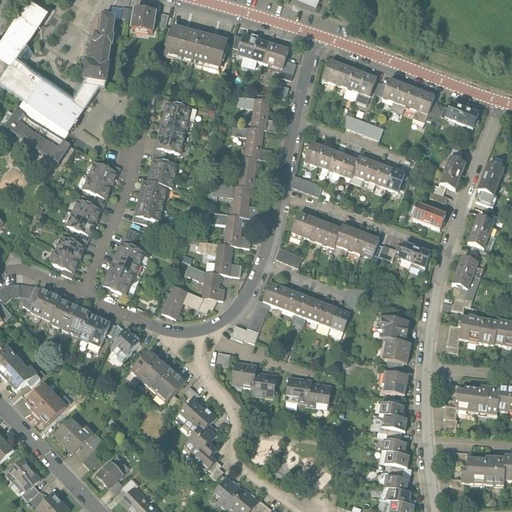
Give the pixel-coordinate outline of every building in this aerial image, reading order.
[(320,2),(315,0),(290,0),(290,2),(316,13),(320,2)] [(20,25),(37,37),(48,21),(30,10),(20,25)] [(135,14),(133,25),(131,34),(153,37),(154,29),(155,29),(155,24),(156,17),(135,14)] [(169,21),(162,19),(160,33),(165,34),(169,21)] [(82,85),(106,89),(109,69),(108,69),(111,52),(112,52),(114,42),(112,42),(115,23),(102,21),(99,40),(95,39),(93,48),(92,47),(89,66),(85,66),(82,85)] [(37,37),(20,25),(8,44),(4,50),(0,56),(0,68),(11,76),(0,92),(0,93),(27,111),(42,89),(65,106),(71,98),(47,81),(28,69),(29,67),(29,64),(31,61),(33,60),(34,60),(34,59),(26,54),(37,37)] [(200,40),(172,33),(165,58),(193,65),(200,40)] [(200,40),(193,65),(221,73),(228,48),(200,40)] [(239,55),(243,44),(235,41),(233,53),(239,55)] [(250,44),(243,42),(243,44),(239,55),(237,61),(251,65),(257,46),(258,43),(251,41),(250,44)] [(251,65),(263,69),(269,50),(257,46),(251,65)] [(269,50),(263,69),(273,72),(272,74),(281,77),(283,72),(285,66),(288,55),(279,52),(279,53),(269,50)] [(296,70),(285,66),(283,72),(294,76),(296,70)] [(335,90),(342,72),(330,67),(323,86),(335,91),(335,90)] [(0,92),(11,76),(0,68),(0,92)] [(294,76),(283,72),(281,77),(293,81),(294,76)] [(353,76),(342,72),(335,90),(347,94),(353,76)] [(365,80),(353,76),(347,94),(358,98),(365,80)] [(293,81),(281,77),(279,83),(291,87),(293,81)] [(376,85),(365,80),(358,98),(369,103),(371,98),(375,87),(376,85)] [(65,106),(84,118),(100,95),(105,96),(106,89),(82,85),(80,85),(78,87),(79,90),(77,93),(74,94),(71,98),(65,106)] [(382,103),(393,107),(400,90),(389,85),(387,91),(382,102),(382,103)] [(375,87),(371,98),(377,100),(381,89),(375,87)] [(77,129),(84,118),(65,106),(42,89),(27,111),(68,140),(69,140),(70,138),(74,132),(75,133),(78,129),(77,129)] [(387,91),(381,89),(377,100),(382,102),(387,91)] [(400,90),(393,107),(405,112),(411,94),(400,90)] [(289,94),(277,91),(275,97),(287,100),(289,94)] [(355,106),(358,98),(347,94),(344,102),(355,106)] [(411,94),(405,112),(416,116),(423,98),(411,94)] [(287,100),(275,97),(273,103),(285,106),(287,100)] [(369,103),(358,98),(355,106),(366,110),(369,103)] [(423,98),(416,116),(412,124),(424,129),(425,125),(433,106),(434,103),(423,98)] [(156,101),(149,99),(146,108),(154,110),(156,101)] [(251,135),(263,137),(264,137),(265,130),(276,132),(277,127),(267,126),(269,108),(239,104),(237,113),(253,115),(251,135)] [(438,108),(433,106),(425,125),(431,127),(433,121),(437,111),(438,108)] [(401,120),(405,112),(393,107),(390,116),(401,120)] [(465,114),(451,108),(448,116),(445,124),(459,130),(464,114),(465,114)] [(165,121),(188,126),(191,115),(183,113),(182,112),(176,110),(175,111),(167,109),(165,121)] [(68,140),(27,111),(22,119),(63,147),(68,140)] [(441,123),(445,114),(437,111),(433,121),(441,124),(441,123)] [(464,114),(459,130),(472,135),(478,119),(464,114)] [(71,153),(17,119),(5,138),(6,139),(13,143),(59,171),(71,153)] [(185,138),(188,126),(165,121),(162,132),(185,138)] [(350,135),(355,124),(347,121),(343,132),(350,135)] [(356,137),(360,126),(355,124),(350,135),(356,137)] [(362,140),(366,128),(360,126),(356,137),(362,140)] [(367,142),(371,130),(366,128),(362,140),(367,142)] [(373,144),(377,133),(371,130),(367,142),(373,144)] [(185,138),(162,132),(159,144),(183,149),(185,138)] [(244,165),(257,166),(258,160),(271,161),(271,157),(261,156),(263,137),(251,135),(232,133),(231,142),(247,144),(244,165)] [(383,135),(377,133),(373,144),(378,146),(383,135)] [(0,152),(5,155),(13,143),(6,139),(0,148),(0,152)] [(180,161),(183,149),(159,144),(157,155),(166,158),(166,159),(171,160),(172,159),(180,161)] [(462,152),(452,148),(449,153),(451,154),(460,157),(462,152)] [(324,155),(312,150),(304,169),(317,174),(317,173),(324,155)] [(154,161),(165,164),(166,159),(166,158),(157,155),(155,154),(154,161)] [(460,157),(451,154),(449,160),(460,164),(462,158),(460,157)] [(335,159),(324,155),(317,173),(328,177),(335,159)] [(340,181),(346,163),(335,159),(328,177),(340,181)] [(238,194),(250,195),(252,196),(252,189),(264,191),(265,186),(254,185),(257,166),(244,165),(220,162),(219,172),(241,174),(238,194)] [(352,182),(358,168),(346,163),(340,181),(351,185),(352,182)] [(359,164),(358,168),(352,182),(363,186),(370,168),(359,164)] [(450,164),(444,177),(460,183),(465,170),(450,164)] [(162,169),(154,167),(151,179),(175,184),(177,172),(169,171),(169,169),(164,168),(163,168),(162,169)] [(375,190),(382,172),(370,168),(363,186),(375,190)] [(95,170),(89,184),(111,193),(112,191),(113,190),(116,183),(116,182),(116,181),(117,180),(108,176),(108,175),(104,173),(102,174),(95,170)] [(483,183),(498,189),(503,176),(488,170),(483,183)] [(110,171),(108,175),(108,176),(117,180),(116,181),(118,181),(121,175),(110,171)] [(386,195),(393,177),(382,172),(375,190),(386,195)] [(404,181),(393,177),(386,195),(398,199),(399,196),(404,182),(404,181)] [(460,183),(444,177),(439,190),(446,193),(455,196),(460,183)] [(175,184),(151,179),(149,190),(148,190),(167,194),(167,195),(172,196),(175,184)] [(300,184),(294,182),(290,192),(296,195),(300,184)] [(409,184),(404,182),(399,196),(404,198),(409,184)] [(498,189),(483,183),(478,197),(489,201),(493,202),(498,189)] [(111,193),(89,184),(83,197),(91,200),(91,201),(96,203),(96,202),(105,206),(106,204),(107,204),(110,197),(110,195),(111,193)] [(300,184),(296,195),(301,197),(305,186),(300,184)] [(305,186),(301,197),(307,199),(311,189),(305,186)] [(167,194),(148,190),(149,190),(144,189),(141,200),(165,206),(167,195),(167,194)] [(311,189),(307,199),(313,201),(317,191),(311,189)] [(446,193),(439,190),(438,193),(433,191),(431,198),(435,199),(442,202),(446,193)] [(238,194),(214,191),(213,202),(234,205),(232,223),(243,225),(245,225),(246,219),(257,220),(258,215),(248,213),(250,195),(238,194)] [(317,191),(313,201),(318,203),(322,193),(317,191)] [(489,201),(478,197),(474,206),(485,210),(489,201)] [(433,205),(448,211),(451,205),(442,202),(435,199),(433,205)] [(139,212),(162,217),(165,206),(141,200),(139,212)] [(96,202),(96,203),(94,208),(105,213),(107,207),(105,206),(96,202)] [(100,217),(91,213),(92,212),(88,211),(86,211),(78,208),(73,221),(94,230),(95,228),(97,228),(100,221),(99,219),(100,218),(100,217)] [(91,213),(100,217),(100,218),(102,219),(105,213),(94,208),(92,212),(91,213)] [(432,216),(418,211),(416,215),(414,223),(412,227),(426,232),(432,216)] [(159,229),(162,217),(139,212),(136,223),(136,224),(148,226),(148,227),(150,228),(151,227),(159,229)] [(38,215),(35,220),(40,223),(43,218),(38,215)] [(445,222),(432,216),(426,232),(439,237),(445,222)] [(226,232),(224,253),(233,254),(237,254),(238,248),(250,249),(251,245),(240,244),(243,225),(232,223),(200,220),(199,229),(200,229),(200,228),(202,229),(202,232),(209,233),(210,230),(226,232)] [(94,230),(73,221),(67,234),(75,237),(75,239),(79,240),(80,240),(89,244),(89,243),(90,242),(91,241),(94,234),(93,233),(94,230)] [(316,228),(298,221),(290,243),(301,247),(302,244),(309,246),(316,228)] [(493,221),(490,228),(493,229),(501,233),(504,225),(493,221)] [(148,226),(136,224),(136,223),(135,223),(133,229),(147,232),(148,227),(148,226)] [(477,224),(472,237),(488,243),(493,229),(490,228),(477,224)] [(321,251),(328,232),(316,228),(309,246),(321,251)] [(341,237),(328,232),(321,251),(333,256),(335,252),(341,237)] [(342,233),(341,237),(335,252),(347,257),(354,238),(342,233)] [(127,241),(136,245),(138,240),(129,236),(127,241)] [(483,256),(488,243),(472,237),(467,251),(483,256)] [(359,261),(366,242),(354,238),(347,257),(359,261)] [(91,244),(89,243),(89,244),(80,240),(79,240),(77,245),(88,250),(91,244)] [(125,245),(134,250),(136,245),(127,241),(125,245)] [(377,252),(379,247),(366,242),(359,261),(371,266),(373,263),(377,252)] [(84,254),(75,251),(75,250),(71,248),(70,248),(62,245),(56,258),(78,268),(79,266),(80,265),(84,258),(83,257),(84,255),(84,254)] [(75,251),(84,254),(84,255),(86,256),(88,250),(77,245),(75,250),(75,251)] [(122,251),(132,255),(132,254),(134,250),(125,245),(123,245),(121,251),(122,251)] [(216,264),(213,282),(220,283),(229,284),(230,272),(233,254),(224,253),(199,250),(196,259),(216,264)] [(417,255),(403,250),(401,256),(397,254),(396,258),(400,260),(397,266),(411,271),(417,255)] [(132,255),(122,251),(118,262),(140,272),(144,261),(137,257),(137,256),(132,254),(132,255)] [(382,254),(377,252),(373,263),(378,265),(379,264),(382,254)] [(385,266),(389,255),(383,253),(382,254),(379,264),(385,266)] [(280,255),(276,266),(281,268),(285,258),(280,255)] [(396,258),(389,255),(385,266),(392,269),(396,258)] [(430,261),(417,255),(411,271),(420,274),(424,276),(430,261)] [(478,256),(476,262),(486,266),(487,266),(489,260),(478,256)] [(78,268),(56,258),(51,271),(59,275),(59,276),(63,278),(63,277),(73,281),(73,280),(73,279),(75,278),(78,271),(77,270),(78,268)] [(285,258),(281,268),(287,270),(291,260),(285,258)] [(291,260),(287,270),(292,273),(296,262),(291,260)] [(113,272),(135,282),(140,272),(118,262),(113,272)] [(296,262),(292,273),(298,275),(302,265),(296,262)] [(473,269),(477,271),(483,273),(486,266),(476,262),(473,269)] [(457,278),(472,284),(476,275),(477,271),(473,269),(462,265),(457,278)] [(419,278),(420,274),(411,271),(409,276),(418,279),(419,278)] [(108,283),(130,293),(135,282),(113,272),(108,283)] [(230,272),(229,284),(239,285),(241,273),(230,272)] [(204,291),(202,307),(217,308),(223,309),(225,297),(219,296),(220,283),(213,282),(204,281),(189,274),(185,283),(204,291)] [(476,275),(472,284),(479,286),(483,277),(476,275)] [(73,280),(73,281),(63,277),(63,278),(61,282),(72,287),(75,281),(73,280)] [(467,298),(472,284),(457,278),(452,292),(455,293),(467,298)] [(125,304),(130,293),(108,283),(104,294),(103,294),(113,298),(112,299),(117,301),(118,301),(125,304)] [(472,284),(467,298),(472,299),(469,308),(471,308),(479,286),(472,284)] [(289,298),(270,291),(263,310),(270,312),(282,317),(289,298)] [(113,298),(103,294),(104,294),(102,293),(100,299),(110,304),(112,299),(113,298)] [(453,305),(469,308),(472,299),(467,298),(455,293),(451,302),(451,305),(453,305)] [(202,307),(174,294),(162,322),(176,328),(184,309),(199,316),(200,313),(203,307),(202,307)] [(38,306),(41,299),(42,297),(36,295),(30,308),(24,308),(23,309),(24,317),(31,320),(34,313),(34,312),(36,306),(38,306)] [(30,308),(36,295),(24,295),(24,308),(30,308)] [(10,311),(12,309),(12,296),(8,296),(1,302),(10,311)] [(366,298),(352,296),(351,302),(363,306),(366,298)] [(282,317),(294,322),(301,303),(289,298),(282,317)] [(31,321),(42,325),(51,303),(50,303),(49,301),(43,299),(42,299),(41,299),(38,306),(36,306),(34,312),(34,313),(31,320),(31,321)] [(0,309),(5,315),(10,311),(1,302),(0,303),(0,309)] [(360,312),(363,306),(351,302),(349,307),(360,312)] [(42,325),(51,329),(52,329),(60,309),(61,309),(61,308),(60,307),(60,306),(54,303),(52,304),(51,303),(42,325)] [(294,322),(306,326),(313,308),(301,303),(294,322)] [(469,308),(453,305),(452,311),(464,314),(470,315),(471,308),(469,308)] [(215,312),(203,307),(200,313),(209,317),(212,318),(215,312)] [(357,320),(360,312),(349,307),(346,313),(352,316),(352,317),(357,320)] [(270,312),(263,310),(259,308),(256,314),(267,318),(270,312)] [(306,326),(318,331),(326,312),(313,308),(306,326)] [(62,310),(61,309),(60,309),(52,329),(51,329),(51,331),(53,332),(59,335),(61,336),(71,314),(69,313),(69,312),(63,309),(62,310)] [(463,320),(464,314),(452,311),(451,318),(463,320)] [(318,331),(330,336),(338,317),(326,312),(318,331)] [(206,322),(209,317),(200,313),(199,316),(198,318),(206,322)] [(338,317),(330,336),(343,340),(352,317),(352,316),(346,313),(344,319),(338,317)] [(0,329),(5,335),(13,327),(2,314),(0,315),(0,329)] [(71,314),(61,336),(63,337),(69,339),(71,340),(81,318),(80,318),(79,316),(73,314),(72,314),(71,314)] [(254,320),(265,324),(267,318),(256,314),(254,320)] [(79,344),(81,344),(81,345),(90,324),(91,323),(90,322),(89,321),(83,318),(82,319),(81,318),(71,340),(73,341),(79,344)] [(252,325),(263,330),(265,324),(254,320),(252,325)] [(379,320),(380,326),(390,328),(391,322),(379,320)] [(468,326),(459,324),(457,335),(461,336),(458,347),(459,348),(493,354),(494,352),(511,355),(511,330),(497,328),(497,331),(489,329),(483,328),(483,329),(475,327),(475,325),(468,323),(468,326)] [(88,350),(90,351),(100,329),(99,328),(99,327),(92,324),(91,325),(90,324),(81,345),(81,344),(80,346),(82,347),(88,350)] [(250,331),(261,335),(263,330),(252,325),(250,331)] [(382,339),(381,346),(387,348),(404,351),(405,344),(406,344),(408,337),(407,336),(408,331),(390,328),(380,326),(377,338),(382,339)] [(100,329),(90,351),(101,355),(104,348),(105,348),(107,343),(106,343),(110,333),(109,333),(109,331),(102,329),(101,329),(100,329)] [(248,337),(259,341),(261,335),(250,331),(248,337)] [(110,333),(106,343),(107,343),(112,345),(116,334),(110,332),(110,333)] [(119,346),(125,339),(118,332),(117,332),(116,334),(112,345),(110,349),(115,353),(119,346)] [(461,336),(457,335),(450,333),(446,354),(447,354),(458,355),(459,348),(458,347),(461,336)] [(259,341),(248,337),(247,337),(246,339),(235,334),(231,345),(243,350),(244,348),(254,352),(259,341)] [(123,370),(123,371),(129,365),(130,365),(132,362),(132,361),(140,352),(140,350),(135,345),(132,345),(132,346),(130,344),(130,343),(130,341),(128,339),(126,339),(125,339),(119,346),(115,353),(112,360),(117,366),(118,368),(120,371),(123,370)] [(404,351),(387,348),(383,367),(388,368),(404,371),(407,372),(410,352),(404,351)] [(98,361),(101,355),(90,351),(88,356),(98,361)] [(447,354),(446,360),(457,362),(459,355),(458,355),(447,354)] [(26,381),(7,360),(5,363),(0,367),(0,384),(18,403),(28,393),(37,385),(30,377),(26,381)] [(153,364),(149,360),(131,380),(140,389),(158,368),(159,367),(154,363),(153,364)] [(216,373),(223,374),(224,362),(218,361),(216,373)] [(149,396),(168,375),(163,371),(162,372),(158,368),(140,389),(149,396)] [(341,369),(340,373),(342,375),(345,376),(348,374),(349,371),(347,368),(343,368),(341,369)] [(404,371),(388,368),(386,374),(388,375),(403,377),(404,371)] [(255,381),(256,381),(257,374),(246,373),(235,371),(232,394),(253,397),(255,381)] [(168,375),(149,396),(166,412),(167,412),(174,404),(186,391),(168,375)] [(403,377),(388,375),(387,380),(401,383),(403,377)] [(385,392),(383,400),(404,404),(408,384),(401,383),(387,380),(384,380),(382,392),(385,392)] [(253,397),(252,404),(273,407),(277,384),(265,383),(256,381),(255,381),(253,397)] [(28,393),(32,397),(40,391),(41,389),(37,385),(28,393)] [(302,388),(289,386),(285,410),(308,414),(307,416),(328,419),(329,414),(331,395),(307,392),(307,389),(302,388)] [(24,405),(28,410),(44,395),(40,391),(32,397),(24,405)] [(456,406),(457,399),(458,394),(440,391),(438,403),(456,406)] [(464,400),(457,399),(456,406),(456,410),(458,410),(457,416),(456,420),(496,425),(497,420),(511,422),(511,400),(511,397),(511,396),(500,394),(499,398),(494,398),(494,397),(492,396),(480,395),(480,399),(465,397),(464,400)] [(44,395),(28,410),(26,412),(48,435),(66,418),(59,411),(60,410),(56,406),(55,406),(44,395)] [(198,403),(189,395),(180,405),(189,413),(198,403)] [(179,408),(174,404),(167,412),(166,412),(165,414),(170,418),(179,408)] [(390,408),(389,413),(401,416),(402,410),(390,408)] [(196,443),(204,434),(208,436),(217,426),(206,416),(205,418),(194,409),(178,426),(196,443)] [(389,413),(381,412),(379,424),(384,425),(401,428),(404,416),(401,416),(389,413)] [(456,420),(457,416),(445,414),(443,428),(445,428),(445,427),(455,429),(456,420)] [(401,428),(384,425),(382,437),(402,440),(404,441),(407,429),(401,428)] [(445,427),(445,428),(443,439),(455,441),(457,429),(455,429),(445,427)] [(82,441),(71,430),(55,445),(74,464),(87,451),(93,445),(85,437),(82,441)] [(204,434),(196,443),(184,453),(196,465),(209,453),(217,445),(208,436),(204,434)] [(387,444),(401,446),(402,440),(382,437),(379,436),(378,442),(387,444)] [(96,443),(93,445),(87,451),(96,460),(105,452),(96,443)] [(386,449),(400,452),(401,446),(387,444),(386,449)] [(0,446),(0,473),(2,475),(14,463),(0,446)] [(386,449),(384,449),(382,461),(387,462),(404,466),(407,454),(400,452),(386,449)] [(209,453),(196,465),(192,468),(206,482),(209,480),(216,471),(211,466),(216,460),(209,453)] [(467,462),(443,461),(443,473),(467,474),(467,469),(467,462)] [(404,466),(387,462),(384,474),(390,475),(402,477),(407,478),(409,466),(404,466)] [(100,473),(91,464),(83,472),(91,480),(100,473)] [(463,493),(503,495),(504,491),(511,491),(511,464),(504,464),(504,469),(499,468),(499,467),(485,466),(485,470),(477,470),(477,469),(467,469),(467,474),(466,480),(461,480),(461,489),(461,493),(463,493)] [(111,473),(97,487),(109,499),(110,499),(118,490),(123,485),(128,479),(117,468),(111,473)] [(217,471),(216,471),(209,480),(214,484),(211,487),(216,491),(221,485),(224,482),(219,478),(221,475),(217,471)] [(24,472),(7,488),(13,495),(16,492),(26,503),(27,503),(34,496),(41,490),(24,472)] [(354,477),(344,475),(343,483),(352,485),(354,477)] [(389,481),(400,483),(402,477),(390,475),(389,481)] [(388,487),(402,489),(403,484),(400,483),(389,481),(388,483),(388,487)] [(388,487),(388,483),(385,483),(382,484),(380,487),(380,490),(383,492),(385,493),(386,486),(388,487)] [(218,499),(226,489),(221,485),(216,491),(213,495),(218,499)] [(388,487),(386,486),(385,493),(384,498),(389,499),(406,503),(408,491),(402,489),(388,487)] [(218,499),(211,507),(217,511),(232,511),(243,500),(227,488),(226,489),(218,499)] [(128,502),(137,494),(132,489),(124,496),(124,497),(128,502)] [(461,493),(461,489),(450,489),(449,495),(451,495),(451,501),(451,507),(463,508),(463,501),(463,493),(461,493)] [(124,497),(124,496),(118,490),(110,499),(116,505),(124,497)] [(130,504),(121,511),(147,511),(136,499),(139,496),(137,494),(128,502),(130,504)] [(29,511),(39,502),(34,496),(27,503),(26,503),(22,506),(27,511),(29,511)] [(380,510),(381,510),(386,511),(389,499),(384,498),(383,500),(380,510)] [(244,499),(243,500),(232,511),(258,511),(259,511),(244,499)] [(406,503),(389,499),(386,511),(390,511),(409,511),(410,509),(411,504),(406,503)] [(46,511),(47,511),(43,508),(44,507),(40,502),(39,502),(29,511),(46,511)]
